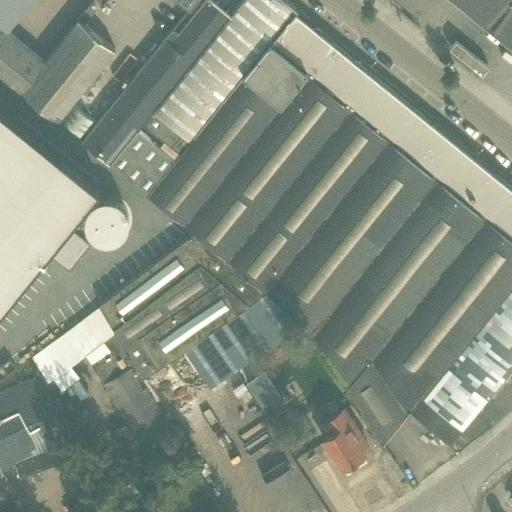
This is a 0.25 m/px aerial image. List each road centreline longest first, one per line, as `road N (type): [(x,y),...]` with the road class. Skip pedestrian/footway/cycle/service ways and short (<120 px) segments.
road 1 (unclassified): [(511,148),(332,0)]
road 2 (unclassified): [(416,511),(511,438)]
